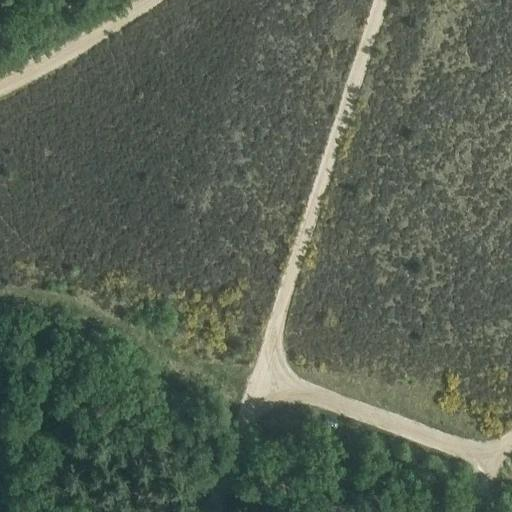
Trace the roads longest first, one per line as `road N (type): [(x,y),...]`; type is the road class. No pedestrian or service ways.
road 1 (track): [(382,0),(214,511)]
road 2 (track): [(490,461),(258,378)]
road 3 (track): [(0,83),(147,0)]
